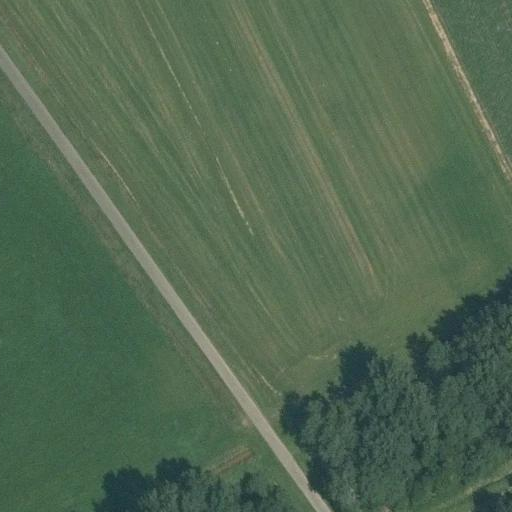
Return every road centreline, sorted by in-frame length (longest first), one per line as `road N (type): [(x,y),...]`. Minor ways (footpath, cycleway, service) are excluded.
road 1 (track): [(323,511),(0,54)]
road 2 (track): [(511,344),(289,464)]
